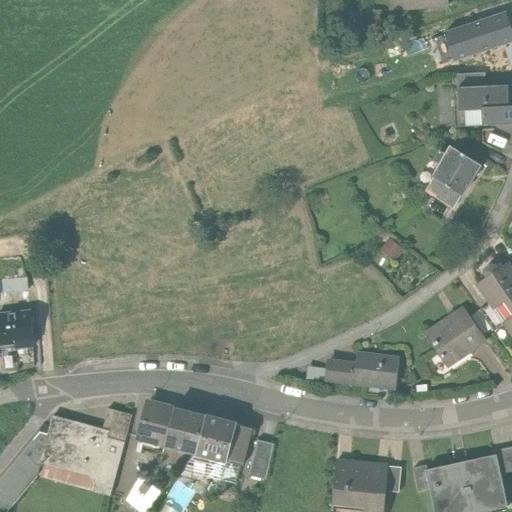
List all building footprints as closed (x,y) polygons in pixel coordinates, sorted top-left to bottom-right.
[(511,30),(506,13),(445,33),(454,62),(503,46),(511,42),(511,30)] [(511,42),(503,46),(511,68),(511,67),(511,42)] [(457,75),(458,89),(486,87),(485,74),(457,75)] [(458,89),(459,112),(482,111),(482,126),(511,124),(511,85),(486,87),(458,89)] [(439,167),(433,177),(461,196),(480,166),(451,147),(446,156),(439,167)] [(446,156),(437,151),(431,162),(439,167),(446,156)] [(453,208),(461,196),(433,177),(426,189),(453,208)] [(389,241),(380,252),(394,263),(403,253),(389,241)] [(507,323),(511,330),(511,268),(507,261),(478,283),(491,302),(507,323)] [(3,280),(4,293),(29,291),(28,279),(3,280)] [(496,331),(507,323),(491,302),(481,310),(496,331)] [(463,308),(427,333),(449,365),(485,340),(463,308)] [(0,314),(0,331),(1,342),(17,341),(18,346),(36,344),(34,312),(0,314)] [(330,358),(327,379),(394,388),(399,357),(360,351),(358,362),(330,358)] [(164,448),(165,444),(175,409),(147,401),(136,440),(164,448)] [(54,413),(48,433),(41,459),(90,473),(98,475),(95,483),(94,490),(110,494),(132,413),(109,407),(103,426),(54,413)] [(165,444),(196,453),(207,415),(175,407),(175,409),(165,444)] [(215,458),(226,461),(236,426),(237,422),(207,414),(207,415),(196,453),(215,458)] [(252,430),(236,426),(226,461),(239,464),(243,466),(252,430)] [(0,506),(6,511),(37,475),(41,459),(48,433),(39,431),(0,477),(0,506)] [(266,477),(275,442),(258,438),(249,472),(266,477)] [(495,456),(497,455),(501,475),(511,472),(511,447),(494,452),(495,456)] [(430,489),(435,511),(462,511),(507,503),(501,475),(497,455),(495,456),(428,470),(426,470),(430,489)] [(235,479),(239,464),(226,461),(215,458),(211,472),(235,479)] [(389,466),(337,461),(333,503),(365,506),(364,511),(384,511),(386,491),(389,467),(389,466)] [(189,465),(186,475),(199,478),(201,468),(189,465)] [(418,492),(430,489),(426,470),(428,470),(427,466),(413,469),(418,492)] [(401,468),(389,467),(386,491),(399,492),(401,468)] [(147,511),(161,494),(140,478),(127,501),(141,511),(147,511)] [(178,480),(157,511),(182,511),(196,492),(178,480)]
